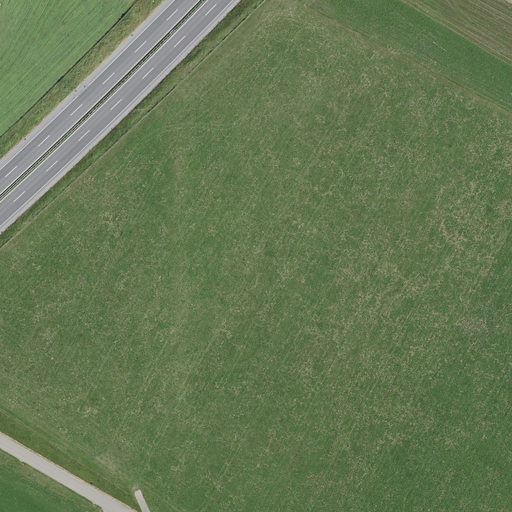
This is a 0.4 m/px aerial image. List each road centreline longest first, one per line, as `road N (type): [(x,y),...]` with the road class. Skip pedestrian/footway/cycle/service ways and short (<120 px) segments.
road 1 (motorway): [(0,211),(217,0)]
road 2 (motorway): [(183,0),(0,178)]
road 3 (unclassified): [(0,439),(123,511)]
